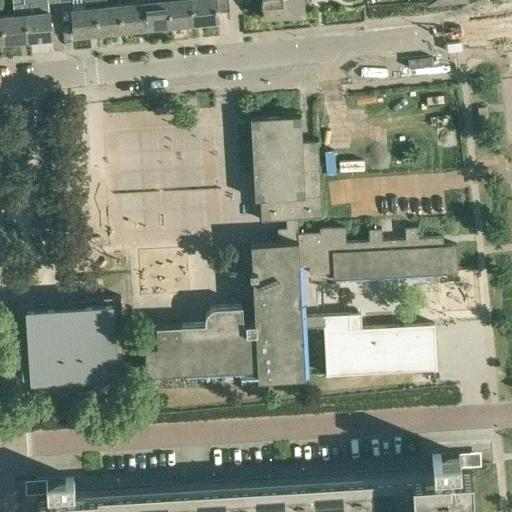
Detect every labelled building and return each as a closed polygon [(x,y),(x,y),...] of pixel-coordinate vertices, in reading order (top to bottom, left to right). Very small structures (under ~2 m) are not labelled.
[(12,0),(14,14),(1,15),(3,43),(28,40),(25,13),(24,2),(24,0),(12,0)] [(35,0),(24,0),(24,2),(25,13),(28,40),(52,38),(49,11),(36,12),(36,1),(35,1),(35,0)] [(85,0),(86,7),(71,9),(74,35),(99,33),(94,0),(85,0)] [(94,0),(99,33),(122,30),(120,4),(106,5),(106,0),(94,0)] [(131,0),(132,3),(120,4),(122,30),(146,28),(143,0),(131,0)] [(143,0),(146,28),(170,26),(167,0),(143,0)] [(167,0),(170,26),(194,23),(191,0),(167,0)] [(191,0),(194,23),(219,21),(218,11),(229,10),(228,0),(191,0)] [(304,2),(303,0),(262,0),(263,16),(304,14),(304,2)] [(485,106),(477,107),(478,117),(486,116),(485,106)] [(157,344),(144,344),(146,372),(257,367),(257,377),(305,375),(302,326),(324,325),(326,373),(436,367),(434,322),(361,326),(360,311),(302,314),(299,265),(309,264),(309,272),(333,271),(333,277),(457,271),(456,242),(443,243),(442,235),(418,236),(417,225),(405,225),(405,237),(381,238),(381,227),(368,228),(368,239),(345,240),(344,225),(319,226),(320,230),(298,231),(297,216),(321,215),(317,139),(302,140),(300,113),(250,116),(254,198),(260,198),(261,218),(285,217),(286,226),(273,226),(274,240),(250,241),(251,266),(249,266),(249,273),(252,273),(254,320),(243,321),(242,303),(216,304),(214,305),(213,305),(211,306),(209,307),(208,308),(207,310),(206,312),(205,314),(205,315),(204,317),(205,321),(156,324),(157,344)] [(54,306),(53,300),(17,302),(22,379),(125,372),(120,295),(84,298),(84,304),(54,306)] [(258,385),(257,377),(257,373),(241,374),(241,386),(258,385)] [(468,472),(467,452),(429,455),(429,463),(75,485),(74,477),(36,479),(38,499),(36,499),(36,511),(471,511),(469,472),(468,472)]
